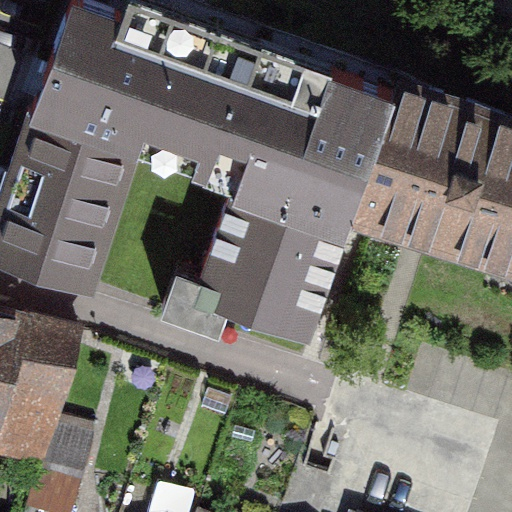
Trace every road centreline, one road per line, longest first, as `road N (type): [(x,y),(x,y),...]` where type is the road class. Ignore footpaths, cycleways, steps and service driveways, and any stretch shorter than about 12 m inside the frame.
road 1 (residential): [(0,286),(319,383)]
road 2 (unknown): [(319,383),(511,480)]
